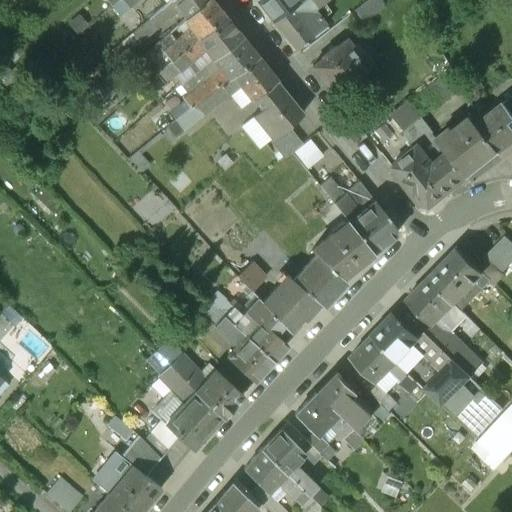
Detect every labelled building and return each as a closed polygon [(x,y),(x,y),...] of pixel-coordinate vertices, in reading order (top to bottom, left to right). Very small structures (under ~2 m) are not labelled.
[(122,0),(117,0),(111,6),(118,14),(127,6),(122,0)] [(167,0),(159,8),(167,17),(178,7),(186,16),(205,0),(167,0)] [(205,0),(186,16),(184,19),(192,30),(183,34),(163,52),(171,61),(178,55),(197,38),(225,16),(212,0),(205,0)] [(257,0),(273,20),(298,0),(257,0)] [(298,0),(273,20),(295,48),(325,25),(312,7),(321,0),(298,0)] [(381,0),(364,0),(353,9),(363,22),(385,5),(381,0)] [(167,17),(159,8),(148,18),(156,27),(167,17)] [(225,16),(197,38),(178,55),(186,64),(199,52),(203,46),(212,58),(241,35),(225,16)] [(213,74),(183,98),(190,108),(194,104),(257,55),(241,35),(212,58),(222,70),(213,74)] [(345,38),(334,47),(333,46),(321,56),(322,57),(311,65),(333,93),(364,69),(355,58),(359,55),(345,38)] [(171,61),(158,72),(166,82),(186,64),(178,55),(171,61)] [(257,55),(194,104),(202,115),(240,85),(251,99),(276,79),(257,55)] [(452,67),(421,92),(435,108),(463,85),(452,67)] [(276,79),(251,99),(259,108),(251,115),(269,137),(270,138),(287,125),(302,112),(276,79)] [(180,84),(175,89),(180,95),(185,91),(180,84)] [(511,95),(477,124),(498,151),(499,151),(511,140),(511,125),(508,120),(511,117),(511,95)] [(190,108),(175,119),(183,130),(202,115),(194,104),(190,108)] [(453,129),(450,126),(436,137),(436,138),(446,151),(447,151),(466,176),(498,151),(470,116),(453,129)] [(436,137),(420,117),(403,130),(415,146),(418,144),(432,162),(446,151),(436,138),(436,137)] [(301,143),(287,125),(270,138),(269,137),(267,139),(283,158),(301,143)] [(415,146),(390,166),(421,205),(423,206),(426,207),(429,206),(466,176),(447,151),(446,151),(432,162),(418,144),(415,146)] [(354,206),(344,194),(338,199),(335,195),(330,199),(346,220),(348,222),(357,215),(351,208),(354,206)] [(357,215),(348,222),(372,251),(398,231),(373,200),(357,215)] [(333,233),(332,231),(310,249),(316,254),(341,276),(372,251),(348,222),(346,220),(345,221),(346,222),(333,233)] [(511,243),(503,235),(484,256),(486,257),(501,272),(511,260),(511,243)] [(456,247),(427,277),(453,302),(475,280),(482,272),(476,266),(456,247)] [(291,281),(290,282),(316,303),(320,306),(345,280),(341,276),(316,254),(291,281)] [(501,272),(486,257),(476,266),(482,272),(475,280),(483,287),(489,281),(494,285),(504,274),(501,272)] [(263,278),(249,262),(236,274),(250,290),(263,278)] [(316,303),(290,282),(291,281),(284,274),(277,282),(309,311),(316,303)] [(453,302),(427,277),(406,299),(431,324),(432,324),(439,316),(453,302)] [(309,311),(277,282),(260,301),(282,325),(286,329),(298,316),(301,319),(309,311)] [(226,299),(216,291),(208,299),(211,302),(218,309),(226,299)] [(257,297),(242,313),(226,299),(218,309),(223,315),(272,359),(286,344),(274,334),(282,325),(260,301),(257,297)] [(211,302),(202,311),(215,324),(223,315),(218,309),(211,302)] [(392,313),(371,334),(396,359),(417,337),(392,313)] [(272,359),(223,315),(215,324),(225,333),(224,335),(230,341),(239,343),(227,357),(253,380),(272,359)] [(483,362),(446,326),(448,324),(439,316),(432,324),(431,324),(424,330),(470,375),(483,362)] [(470,375),(424,330),(417,337),(396,359),(408,370),(420,382),(477,437),(504,407),(470,375)] [(396,359),(371,334),(350,355),(376,380),(390,365),(402,377),(408,370),(396,359)] [(181,353),(166,340),(156,351),(169,364),(181,353)] [(169,364),(156,351),(146,360),(159,374),(169,364)] [(241,394),(209,364),(201,372),(181,353),(169,364),(195,391),(194,392),(221,416),(241,394)] [(195,391),(169,364),(159,374),(168,383),(165,386),(172,393),(175,391),(178,395),(181,392),(187,398),(165,423),(191,448),(221,416),(194,392),(195,391)] [(356,390),(336,370),(315,391),(342,419),(353,430),(371,412),(353,394),(356,390)] [(420,382),(408,370),(402,377),(399,380),(410,391),(420,382)] [(396,402),(378,384),(371,392),(389,410),(396,402)] [(315,391),(293,413),(313,433),(326,420),(334,427),(342,419),(315,391)] [(353,430),(342,419),(334,427),(354,448),(363,439),(353,430)] [(309,443),(286,420),(279,428),(304,451),(311,444),(309,443)] [(176,438),(157,424),(144,440),(160,457),(176,438)] [(304,451),(279,428),(260,447),(293,480),(308,494),(315,485),(297,467),(290,465),(304,451)] [(318,434),(309,443),(311,444),(326,459),(334,451),(318,434)] [(144,440),(138,435),(122,456),(132,464),(145,474),(160,457),(144,440)] [(293,480),(260,447),(242,468),(257,483),(265,490),(277,479),(278,485),(283,489),(293,480)] [(132,464),(108,492),(133,511),(139,511),(161,487),(145,474),(132,464)] [(60,475),(45,492),(68,511),(83,494),(60,475)] [(308,494),(293,480),(283,489),(305,511),(312,511),(319,506),(308,494)] [(250,511),(256,507),(230,482),(212,503),(221,511),(250,511)] [(265,490),(257,483),(248,493),(268,511),(286,511),(265,490)] [(133,511),(108,492),(91,511),(133,511)] [(221,511),(212,503),(203,511),(221,511)]
